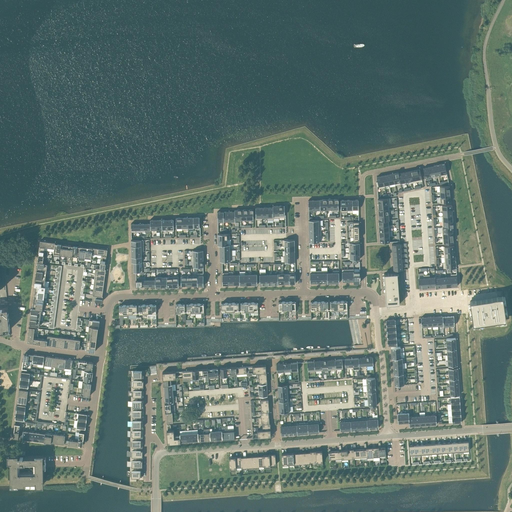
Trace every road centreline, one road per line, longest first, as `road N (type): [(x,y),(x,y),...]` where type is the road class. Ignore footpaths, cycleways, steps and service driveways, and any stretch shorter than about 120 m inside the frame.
road 1 (tertiary): [(386,436),(166,452)]
road 2 (residential): [(101,357),(15,343),(12,270)]
road 3 (residential): [(212,294),(114,298),(101,357)]
road 4 (tertiary): [(511,427),(386,436)]
road 5 (residential): [(386,436),(376,314)]
